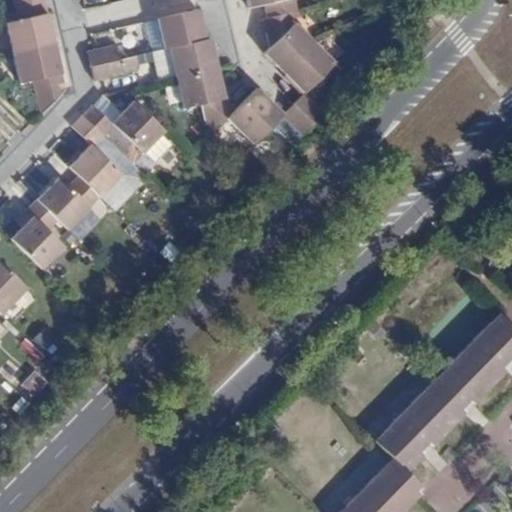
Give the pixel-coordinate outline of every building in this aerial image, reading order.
[(12,53),(54,43),(44,0),(13,0),(18,19),(5,23),(12,53)] [(246,0),(248,7),(264,4),(267,18),(291,12),(296,11),(293,0),(246,0)] [(163,49),(205,39),(201,24),(198,9),(156,18),(163,49)] [(291,12),(267,18),(262,19),(266,34),(269,47),(263,53),(283,73),(313,42),(294,22),(291,12)] [(163,49),(156,18),(143,21),(150,51),(163,49)] [(115,44),(112,29),(90,34),(94,49),(115,44)] [(175,78),(217,68),(214,54),(210,38),(205,39),(163,49),(150,51),(157,82),(175,78)] [(313,42),(283,73),(295,84),(303,92),(333,62),(313,42)] [(33,80),(41,116),(65,94),(54,43),(12,53),(19,83),(33,80)] [(115,44),(94,49),(87,51),(90,66),(119,59),(115,44)] [(119,59),(90,66),(94,80),(101,79),(138,70),(135,55),(119,59)] [(213,130),(225,118),(234,109),(224,99),(220,84),(217,68),(175,78),(176,83),(180,101),(182,109),(199,104),(203,119),(213,130)] [(180,101),(176,83),(163,86),(167,104),(180,101)] [(251,144),(282,114),(266,98),(255,88),(234,109),(225,118),(251,144)] [(324,113),(303,92),(292,103),(313,124),(324,113)] [(110,123),(92,105),(81,115),(102,136),(131,163),(141,153),(152,163),(171,143),(161,133),(163,131),(132,101),(110,123)] [(313,124),(292,103),(282,114),(302,134),(313,124)] [(102,136),(81,115),(71,126),(89,144),(68,166),(78,176),(99,196),(120,174),(92,147),(102,136)] [(120,174),(99,196),(116,213),(148,180),(142,174),(131,163),(102,136),(92,147),(120,174)] [(141,153),(131,163),(142,174),(152,163),(141,153)] [(57,177),(36,199),(60,223),(67,229),(99,196),(78,176),(67,187),(57,177)] [(60,223),(36,199),(25,210),(35,220),(13,242),(44,272),(66,250),(50,234),(60,223)] [(472,241),(462,251),(469,257),(479,248),(472,241)] [(0,313),(25,288),(0,263),(0,313)] [(511,325),(499,313),(478,334),(506,361),(509,357),(511,359),(511,325)] [(373,327),(366,333),(375,343),(382,336),(373,327)] [(506,361),(478,334),(457,355),(489,387),(505,370),(501,366),(506,361)] [(352,348),(345,355),(355,365),(362,358),(352,348)] [(489,387),(457,355),(436,376),(464,404),(469,399),(473,403),(489,387)] [(510,365),(506,361),(501,366),(505,370),(510,365)] [(464,404),(436,376),(416,398),(448,429),(464,412),(460,408),(464,404)] [(448,429),(416,398),(395,419),(423,446),(428,441),(432,445),(448,429)] [(469,399),(464,404),(469,408),(473,403),(469,399)] [(469,408),(464,404),(460,408),(464,412),(469,408)] [(423,446),(395,419),(374,440),(393,459),(406,472),(423,455),(418,450),(423,446)] [(283,435),(274,426),(267,433),(276,442),(283,435)] [(428,441),(423,446),(427,450),(432,445),(428,441)] [(427,450),(423,446),(418,450),(423,455),(427,450)] [(393,459),(372,481),(402,510),(418,494),(413,490),(419,484),(406,472),(393,459)] [(400,511),(402,510),(372,481),(351,502),(361,511),(400,511)] [(413,490),(418,494),(423,489),(419,484),(413,490)] [(361,511),(351,502),(340,511),(361,511)]
